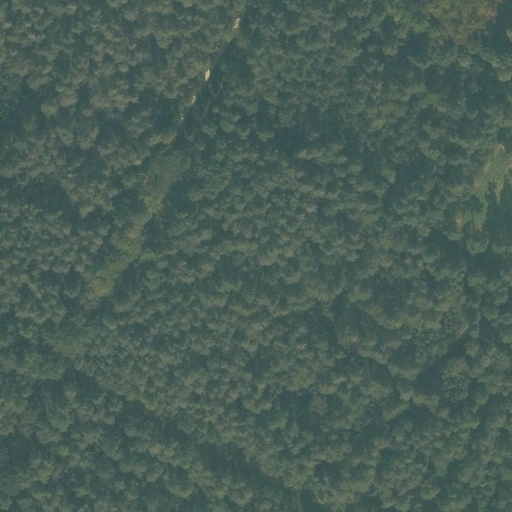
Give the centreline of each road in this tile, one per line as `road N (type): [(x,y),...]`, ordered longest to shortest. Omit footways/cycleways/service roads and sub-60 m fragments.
road 1 (track): [(245,0),(0,436)]
road 2 (track): [(345,511),(0,316)]
road 3 (track): [(511,297),(423,373),(350,511)]
road 4 (track): [(162,151),(0,64)]
road 5 (track): [(381,0),(511,78)]
road 6 (track): [(511,276),(394,218)]
